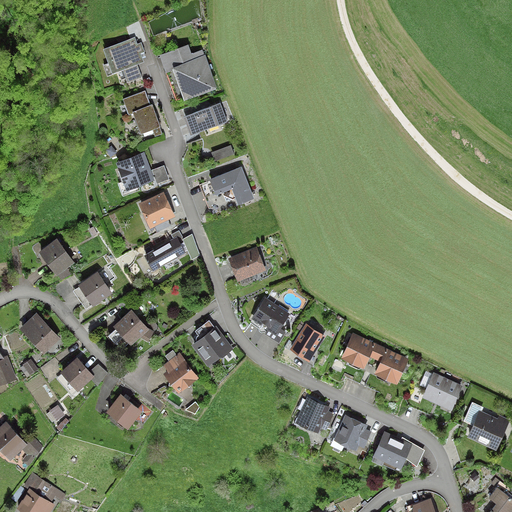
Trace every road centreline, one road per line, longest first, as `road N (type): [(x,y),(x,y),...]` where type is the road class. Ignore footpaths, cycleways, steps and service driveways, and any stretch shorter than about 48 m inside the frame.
road 1 (residential): [(225,303),(257,356),(407,428),(439,452),(450,482)]
road 2 (residential): [(0,301),(24,292),(50,300),(135,380),(182,331),(225,303)]
road 3 (track): [(342,0),(354,44),(395,109),(468,185),(511,215)]
road 4 (residential): [(148,46),(180,139),(173,161),(225,303)]
